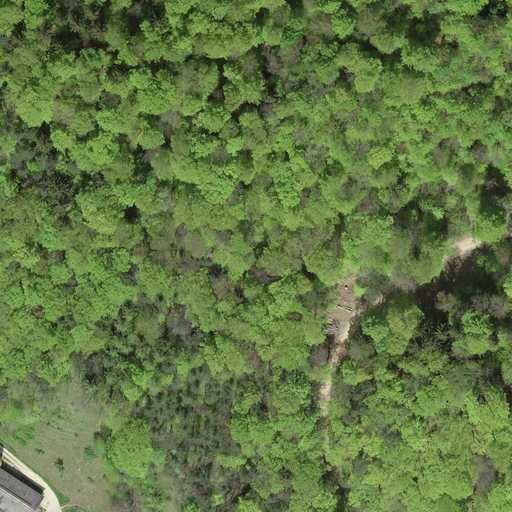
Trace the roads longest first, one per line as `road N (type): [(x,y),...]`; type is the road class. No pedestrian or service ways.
road 1 (track): [(511,181),(364,257),(219,272),(138,245),(0,170)]
road 2 (track): [(511,180),(405,198),(287,201),(232,193),(194,153),(189,123),(254,20),(277,0)]
road 3 (track): [(368,511),(344,486),(322,424),(344,340),(368,306),(424,265),(460,245),(511,232)]
road 4 (track): [(0,274),(46,354),(142,421),(194,511)]
